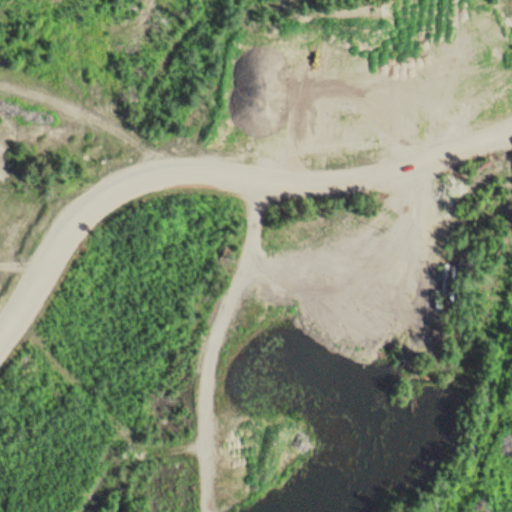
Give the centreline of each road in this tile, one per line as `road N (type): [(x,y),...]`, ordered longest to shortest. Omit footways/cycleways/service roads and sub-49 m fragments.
road 1 (residential): [(0,328),(79,221),(183,177),(275,191),(385,181),(511,135)]
road 2 (track): [(210,511),(209,414),(226,310),(275,191)]
